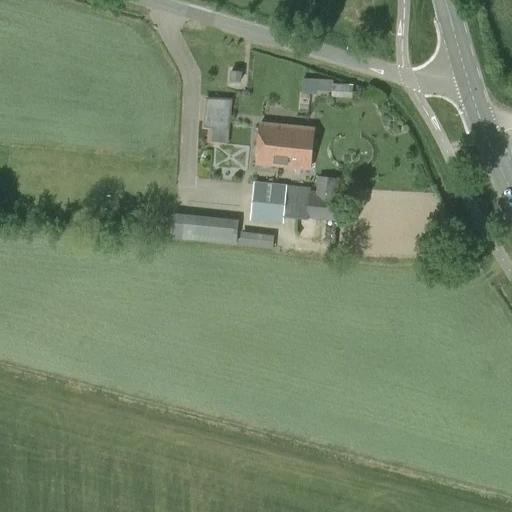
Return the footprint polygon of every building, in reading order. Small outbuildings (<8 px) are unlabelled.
[(240,84),(241,74),(229,73),(228,83),(240,84)] [(303,78),(302,94),(316,95),(316,92),(331,93),(331,98),(352,98),(352,85),(333,84),(333,80),(303,78)] [(285,150),(287,126),(260,124),(257,163),(275,165),(276,149),(285,150)] [(276,149),(275,165),(306,168),(310,128),(287,126),(285,150),(276,149)] [(338,222),(340,194),(310,191),(310,188),(254,182),(250,221),(297,225),(298,220),(305,219),(338,222)] [(236,245),(239,221),(173,214),(170,238),(236,245)] [(272,249),(274,236),(241,232),(239,245),(272,249)]
